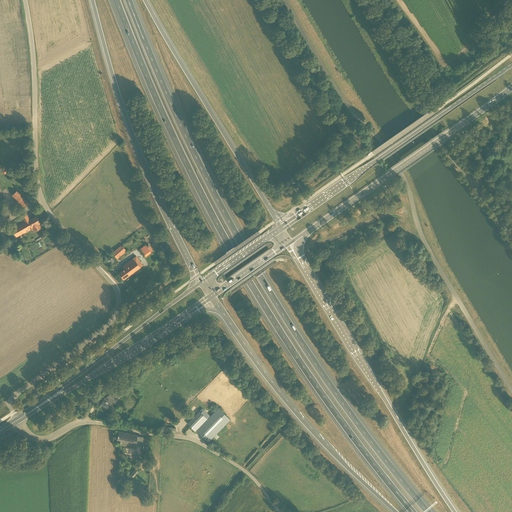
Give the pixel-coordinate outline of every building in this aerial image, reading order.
[(5,175),(11,172),(9,166),(2,169),(5,175)] [(23,210),(29,204),(17,191),(18,190),(11,183),(5,189),(12,196),(11,196),(18,203),(17,203),(23,210)] [(32,228),(34,232),(41,228),(39,224),(40,223),(36,216),(30,220),(27,215),(22,218),(24,221),(8,231),(7,231),(11,239),(17,236),(17,237),(32,228)] [(117,259),(127,251),(122,245),(113,253),(115,256),(117,259)] [(147,247),(146,245),(140,250),(141,251),(145,257),(151,252),(147,247)] [(124,279),(140,267),(135,261),(138,259),(136,256),(134,257),(123,266),(125,269),(119,273),(124,279)] [(114,400),(113,399),(115,396),(110,393),(108,397),(109,397),(108,398),(105,397),(100,405),(106,409),(107,408),(110,404),(111,404),(112,404),(112,403),(113,402),(114,400)] [(208,442),(230,419),(218,408),(213,413),(206,407),(204,410),(203,409),(188,424),(195,431),(196,430),(208,442)] [(138,437),(138,436),(119,432),(117,440),(121,441),(120,446),(136,449),(137,445),(142,445),(143,437),(138,437)]
